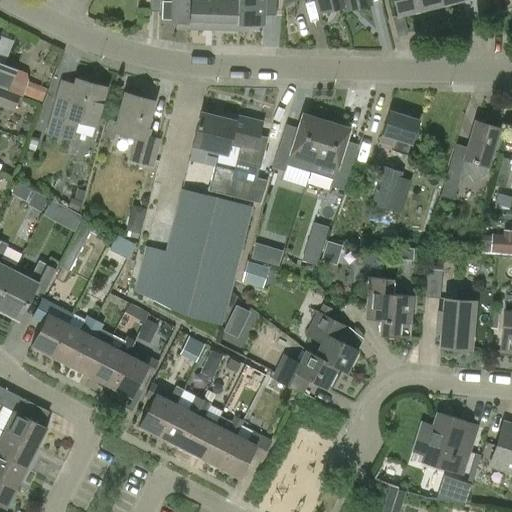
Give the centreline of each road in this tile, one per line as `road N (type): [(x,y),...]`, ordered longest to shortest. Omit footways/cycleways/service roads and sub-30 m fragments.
road 1 (residential): [(511,74),(174,64),(97,44),(7,0)]
road 2 (residential): [(53,511),(97,423),(0,365)]
road 3 (residential): [(347,458),(392,386),(511,390)]
